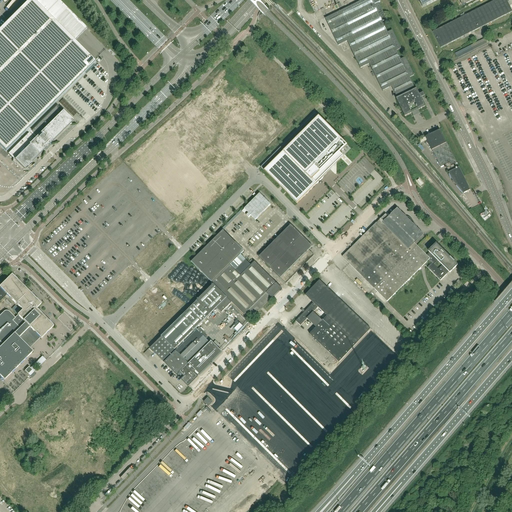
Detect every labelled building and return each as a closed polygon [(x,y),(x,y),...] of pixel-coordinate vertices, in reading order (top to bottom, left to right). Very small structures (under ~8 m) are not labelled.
[(31,130),(29,128),(95,63),(74,41),(87,28),(58,0),(29,0),(0,29),(0,145),(6,152),(27,131),(29,133),(31,130)] [(388,21),(379,4),(374,6),(371,0),(363,0),(325,19),(338,46),(347,41),(383,24),(388,21)] [(441,48),(448,44),(511,11),(506,0),(495,0),(433,32),(441,48)] [(401,48),(392,30),(387,33),(383,24),(347,41),(360,68),(369,64),(396,51),(401,48)] [(77,44),(82,48),(87,43),(82,38),(77,44)] [(483,42),(459,52),(460,57),(462,56),(461,54),(467,52),(467,51),(472,49),(473,51),(485,46),(483,42)] [(414,75),(405,57),(401,60),(396,51),(369,64),(382,91),(391,86),(396,96),(401,93),(408,89),(414,87),(409,78),(414,75)] [(85,77),(71,89),(82,101),(84,99),(89,104),(104,90),(100,86),(94,91),(86,82),(88,80),(85,77)] [(425,107),(421,98),(424,97),(425,97),(425,96),(423,93),(419,95),(416,89),(409,92),(408,89),(401,93),(403,95),(396,99),(405,117),(425,107)] [(9,154),(22,167),(24,169),(44,149),(45,150),(50,145),(49,144),(73,120),(63,111),(57,105),(9,154)] [(261,167),(264,171),(280,187),(282,189),(285,192),(286,193),(297,204),(297,203),(322,177),(322,173),(326,173),(333,166),(333,163),(336,163),(337,163),(341,159),(344,156),(345,155),(351,149),(342,140),(341,139),(339,137),(315,113),(313,116),(311,117),(265,164),(261,167)] [(470,191),(459,168),(458,168),(456,164),(457,164),(447,143),(440,130),(425,137),(432,151),(432,150),(441,167),(446,165),(449,172),(449,173),(453,182),(463,194),(470,191)] [(260,194),(242,211),(244,213),(246,211),(249,213),(246,216),(249,218),(251,216),(255,220),(270,205),(260,194)] [(427,255),(411,240),(418,232),(415,229),(412,226),(411,225),(413,224),(410,225),(409,224),(410,224),(410,223),(410,222),(409,221),(408,221),(408,222),(406,221),(408,219),(407,219),(407,220),(406,220),(406,219),(405,219),(402,216),(403,216),(402,216),(399,213),(397,215),(394,212),(396,210),(389,217),(385,214),(343,257),(350,264),(387,302),(407,281),(429,260),(425,257),(427,255)] [(266,264),(285,284),(313,255),(308,250),(312,246),(290,225),(258,257),(266,264)] [(282,289),(276,283),(248,256),(247,256),(244,259),(240,254),(244,251),(223,230),(191,262),(193,264),(248,318),(249,317),(250,316),(251,317),(259,310),(261,308),(271,298),(272,299),(273,298),(282,289)] [(446,274),(440,268),(438,270),(434,265),(434,264),(438,260),(449,271),(449,272),(455,266),(454,266),(435,247),(427,255),(425,257),(429,260),(432,263),(428,267),(427,268),(440,281),(447,274),(446,274)] [(53,326),(42,314),(40,312),(36,309),(41,304),(12,275),(0,286),(0,302),(7,295),(22,310),(21,312),(17,315),(15,318),(9,312),(9,311),(8,311),(7,311),(6,311),(5,311),(4,311),(4,312),(3,312),(0,315),(0,375),(3,379),(4,380),(5,379),(9,375),(11,373),(13,372),(22,363),(23,361),(25,360),(26,358),(28,357),(29,355),(33,352),(28,347),(39,337),(41,339),(53,326)] [(354,376),(339,362),(371,329),(320,281),(305,295),(305,296),(310,300),(313,303),(305,311),(303,309),(302,311),(304,313),(296,321),(301,326),(318,307),(327,316),(309,334),(339,362),(332,369),(331,368),(328,372),(347,389),(363,373),(363,372),(360,369),(357,373),(354,376)] [(222,352),(211,341),(210,343),(207,341),(204,338),(197,330),(195,329),(210,315),(217,308),(221,313),(232,303),(214,285),(161,337),(162,337),(150,348),(164,363),(177,375),(178,374),(189,385),(196,378),(199,375),(200,375),(212,362),(222,352)] [(360,318),(363,315),(342,295),(339,298),(360,318)] [(15,306),(12,309),(17,315),(21,312),(15,306)] [(145,340),(152,333),(132,314),(123,323),(140,339),(142,337),(145,340)] [(239,323),(236,325),(233,328),(238,333),(244,327),(239,323)] [(200,327),(197,330),(204,338),(207,341),(210,338),(200,327)] [(212,402),(208,398),(204,402),(208,406),(212,402)] [(335,428),(343,419),(337,414),(329,423),(335,428)]
